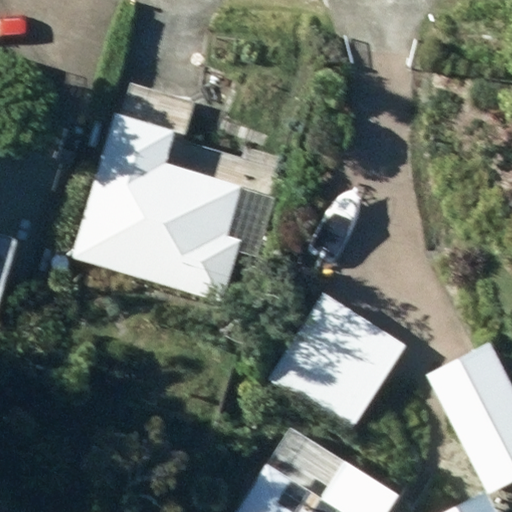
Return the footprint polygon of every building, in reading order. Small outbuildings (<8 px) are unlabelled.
[(113,84),(67,260),(220,301),(235,241),(224,238),(237,189),(222,185),(227,165),(161,147),(173,100),(113,84)] [(0,273),(9,242),(30,248),(63,133),(11,118),(2,150),(0,149),(0,273)] [(329,270),(288,333),(374,389),(389,365),(363,348),(389,309),(329,270)] [(436,409),(419,418),(442,460),(457,452),(482,498),(511,481),(511,398),(482,344),(419,379),(436,409)] [(350,511),(358,499),(319,475),(306,496),(259,467),(231,511),(350,511)]
